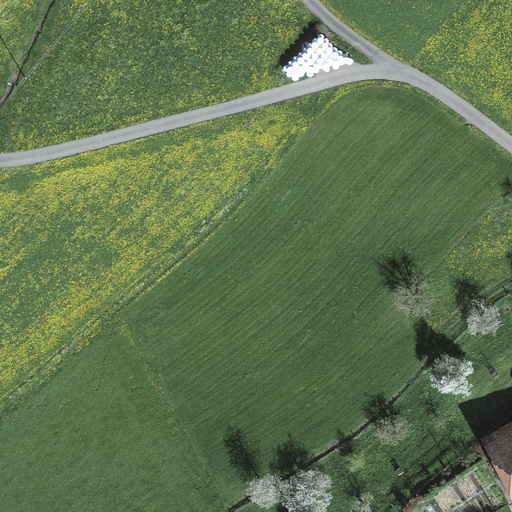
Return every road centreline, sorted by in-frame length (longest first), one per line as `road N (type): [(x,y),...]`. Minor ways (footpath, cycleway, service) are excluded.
road 1 (unclassified): [(0,159),(398,69)]
road 2 (unclassified): [(398,69),(511,146)]
